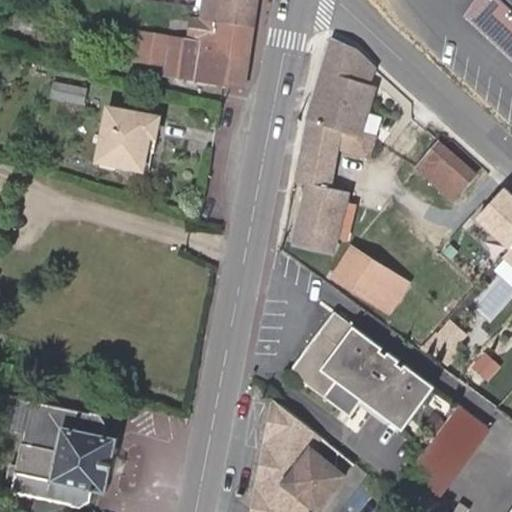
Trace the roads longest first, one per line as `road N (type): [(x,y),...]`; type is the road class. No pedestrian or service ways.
road 1 (secondary): [(296,0),(194,511)]
road 2 (tertiary): [(344,0),(511,152)]
